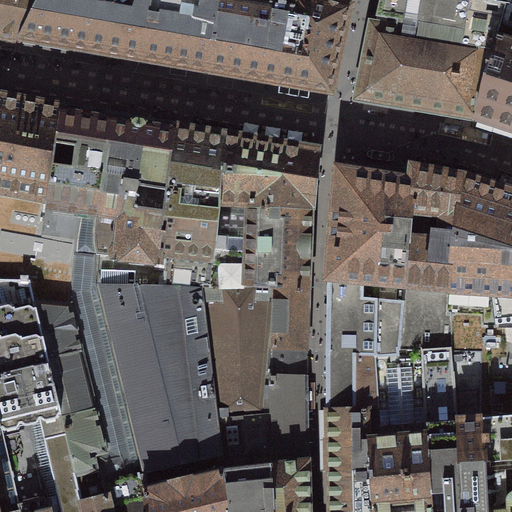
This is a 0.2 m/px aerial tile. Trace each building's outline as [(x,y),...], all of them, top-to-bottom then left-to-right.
[(0,0),(0,29),(14,0),(0,0)] [(14,0),(0,29),(0,35),(8,37),(18,39),(38,0),(14,0)] [(38,0),(18,39),(28,41),(91,51),(141,60),(143,51),(151,0),(38,0)] [(219,0),(151,0),(143,51),(141,60),(174,66),(207,71),(209,62),(219,0)] [(219,0),(209,62),(207,71),(269,82),(331,92),(333,83),(351,0),(219,0)] [(483,87),(507,0),(379,0),(373,26),(359,97),(417,107),(476,117),(483,87)] [(511,0),(507,0),(483,87),(476,117),(511,128),(511,0)] [(0,280),(29,281),(34,302),(70,306),(76,240),(43,235),(46,214),(48,198),(47,198),(58,120),(60,111),(11,102),(0,99),(0,280)] [(43,235),(76,240),(77,240),(77,237),(76,237),(78,227),(79,227),(79,224),(78,224),(79,219),(80,214),(81,214),(81,212),(89,213),(96,214),(98,215),(110,128),(111,119),(103,118),(85,115),(60,111),(58,120),(47,198),(48,198),(46,214),(43,235)] [(94,229),(95,287),(164,288),(167,263),(167,259),(158,258),(165,196),(168,171),(174,138),(175,130),(143,124),(111,119),(110,128),(98,215),(96,214),(94,229)] [(158,258),(167,259),(167,263),(164,288),(202,289),(211,289),(211,288),(213,268),(213,259),(215,259),(221,203),(220,203),(223,146),(224,138),(199,134),(175,130),(174,138),(168,171),(165,196),(158,258)] [(220,203),(221,203),(248,204),(248,206),(311,208),(313,208),(318,160),(318,153),(271,146),(224,138),(223,146),(220,203)] [(406,284),(400,349),(422,349),(451,347),(451,314),(447,314),(448,288),(461,179),(437,174),(414,169),(413,184),(414,184),(405,284),(406,284)] [(414,184),(413,184),(371,177),(339,172),(329,277),(405,284),(414,184)] [(447,314),(451,314),(482,316),(482,327),(511,327),(511,195),(500,191),(461,179),(448,288),(447,314)] [(221,203),(215,259),(213,259),(213,268),(211,288),(244,287),(244,284),(308,288),(310,236),(311,208),(248,206),(248,204),(221,203)] [(139,465),(118,380),(95,287),(94,229),(96,214),(89,213),(81,212),(81,214),(80,214),(79,219),(78,224),(79,224),(79,227),(78,227),(76,237),(77,237),(77,240),(76,240),(70,306),(71,306),(71,307),(75,309),(83,339),(99,406),(109,448),(105,452),(94,454),(101,481),(99,483),(100,484),(106,483),(136,476),(138,465),(139,465)] [(328,409),(378,408),(375,358),(398,356),(398,350),(400,349),(406,284),(405,284),(329,277),(328,338),(328,409)] [(83,511),(78,489),(69,450),(34,302),(29,281),(0,280),(0,424),(1,427),(1,428),(2,428),(33,421),(39,419),(42,430),(44,439),(45,445),(46,449),(47,452),(49,458),(49,464),(50,467),(51,471),(53,476),(56,487),(60,505),(61,511),(83,511)] [(270,375),(270,348),(306,350),(307,319),(308,288),(244,284),(244,287),(211,288),(211,289),(202,289),(217,418),(271,413),(270,375)] [(217,418),(202,289),(164,288),(95,287),(118,380),(139,465),(138,465),(136,476),(139,475),(139,472),(222,452),(217,418)] [(71,307),(71,306),(70,306),(34,302),(69,450),(78,489),(100,484),(99,483),(101,481),(94,454),(105,452),(109,448),(99,406),(83,339),(75,309),(71,307)] [(511,327),(482,327),(482,316),(451,314),(451,347),(451,352),(481,353),(481,423),(482,423),(485,462),(511,460),(511,327)] [(462,511),(457,423),(451,352),(451,347),(422,349),(426,440),(427,440),(429,466),(428,466),(432,500),(432,511),(462,511)] [(306,363),(306,350),(270,348),(270,375),(306,377),(306,363)] [(432,511),(432,500),(428,466),(429,466),(427,440),(426,440),(422,349),(400,349),(398,350),(398,356),(404,436),(404,467),(407,511),(432,511)] [(481,353),(451,352),(457,423),(462,511),(487,511),(488,511),(485,462),(482,423),(481,423),(481,353)] [(407,511),(404,467),(404,436),(398,356),(375,358),(378,408),(380,438),(368,438),(370,469),(368,469),(372,509),(372,511),(407,511)] [(306,377),(270,375),(271,413),(273,465),(307,461),(307,419),(306,377)] [(380,438),(378,408),(328,409),(330,511),(372,511),(372,509),(368,469),(370,469),(368,438),(380,438)] [(271,413),(217,418),(222,452),(224,470),(222,471),(227,496),(228,511),(273,511),(272,465),(273,465),(271,413)] [(1,428),(1,427),(0,427),(0,511),(8,511),(19,509),(18,504),(19,504),(2,428),(1,428)] [(228,511),(227,496),(222,471),(224,470),(222,452),(139,472),(139,475),(147,511),(228,511)] [(487,511),(511,511),(511,460),(485,462),(488,511),(487,511)] [(309,511),(307,461),(273,465),(272,465),(273,511),(309,511)] [(106,483),(100,484),(78,489),(83,511),(147,511),(139,475),(136,476),(106,483)] [(48,511),(46,503),(45,498),(40,499),(39,496),(22,500),(23,503),(19,504),(18,504),(19,509),(20,511),(48,511)]
